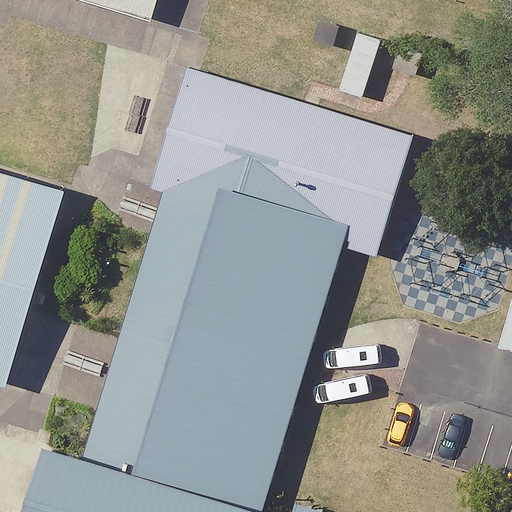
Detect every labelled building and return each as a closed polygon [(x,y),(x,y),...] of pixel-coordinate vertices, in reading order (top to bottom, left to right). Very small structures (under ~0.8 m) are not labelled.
[(131,0),(0,0),(0,12),(119,46),(131,0)] [(370,109),(389,51),(361,42),(342,99),(370,109)] [(103,88),(0,58),(0,179),(71,200),(103,88)] [(387,151),(156,86),(120,211),(351,277),(387,151)] [(0,359),(41,217),(0,204),(0,359)] [(511,243),(475,371),(511,381),(511,243)] [(25,511),(34,482),(0,472),(0,511),(25,511)]
